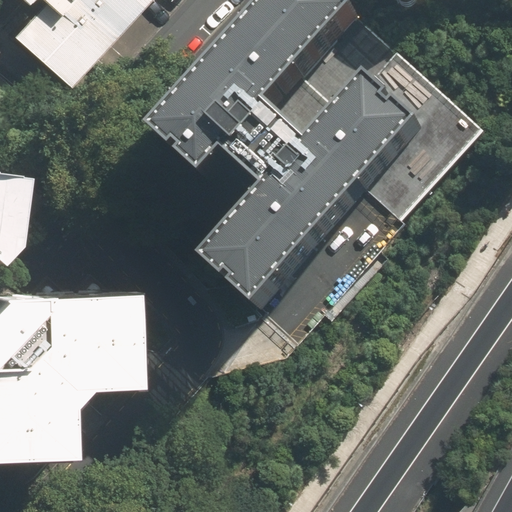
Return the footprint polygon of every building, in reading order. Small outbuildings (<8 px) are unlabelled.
[(67,89),(148,0),(17,0),(25,7),(31,0),(36,0),(43,5),(12,39),(67,89)] [(335,0),(283,0),(159,136),(211,184),(233,160),(272,195),(209,263),(261,310),(343,220),(369,192),(423,133),(371,86),(314,148),(277,114),(360,22),(335,0)] [(486,136),(360,22),(277,114),(314,148),(371,86),(423,133),(369,192),(405,225),(486,136)] [(0,175),(0,248),(9,239),(13,177),(0,175)] [(115,288),(0,294),(0,455),(59,453),(56,405),(73,405),(72,386),(120,383),(115,288)]
